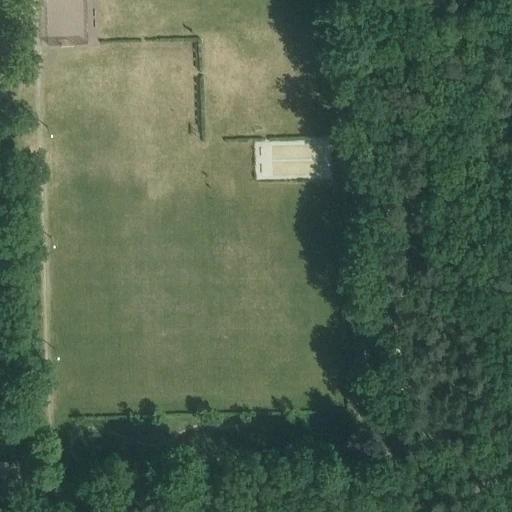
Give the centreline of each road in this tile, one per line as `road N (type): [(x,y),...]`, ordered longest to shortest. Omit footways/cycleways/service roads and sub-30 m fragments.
road 1 (track): [(36,0),(47,418),(62,491),(0,495)]
road 2 (track): [(62,491),(362,473),(482,452)]
